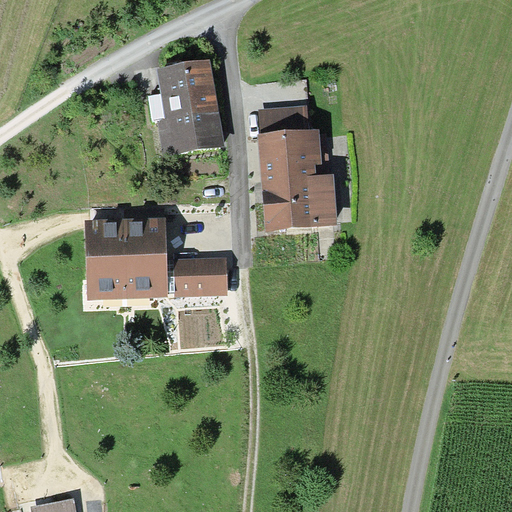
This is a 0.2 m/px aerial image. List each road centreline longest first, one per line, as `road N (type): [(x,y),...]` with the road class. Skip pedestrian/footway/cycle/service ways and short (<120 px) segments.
road 1 (unclassified): [(407,511),(453,307),(511,126)]
road 2 (track): [(247,511),(253,387),(246,248)]
road 3 (residential): [(220,10),(246,248)]
road 4 (track): [(0,250),(43,374),(54,475)]
road 5 (residential): [(220,10),(68,93)]
